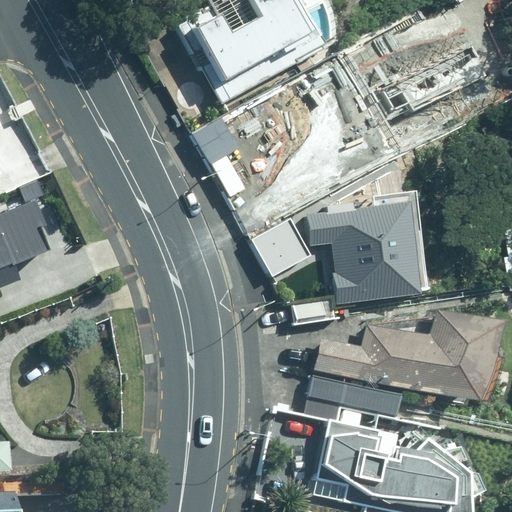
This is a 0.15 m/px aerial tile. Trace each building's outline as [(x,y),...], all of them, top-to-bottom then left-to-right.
[(220,0),(174,26),(217,103),(324,44),(299,0),(220,0)] [(347,88),(335,65),(273,97),(286,122),(299,115),(317,149),(304,156),(317,181),(379,148),(366,122),(382,114),(364,79),(347,88)] [(305,188),(290,155),(278,161),(293,194),(305,188)] [(271,177),(230,199),(250,237),(291,215),(271,177)] [(332,302),(411,293),(400,200),(330,209),(338,270),(328,271),(332,302)] [(0,282),(15,277),(8,257),(36,247),(18,201),(0,208),(0,282)] [(280,226),(249,243),(264,270),(294,253),(280,226)] [(502,256),(505,273),(511,271),(511,226),(503,228),(507,255),(502,256)] [(329,301),(293,307),(294,315),(296,325),(332,319),(329,301)] [(311,369),(467,400),(483,320),(424,308),(419,334),(362,322),(358,345),(318,336),(311,369)] [(306,385),(304,395),(392,412),(394,403),(396,392),(308,374),(306,385)] [(360,511),(464,511),(462,470),(423,436),(413,448),(391,443),(394,432),(324,417),(308,492),(359,503),(357,511),(360,511)] [(0,469),(9,469),(7,439),(0,439),(0,469)] [(0,511),(8,511),(8,492),(0,492),(0,511)] [(259,511),(309,511),(261,502),(259,511)]
